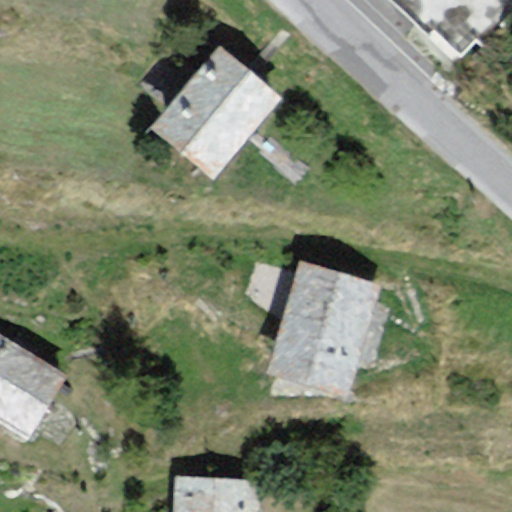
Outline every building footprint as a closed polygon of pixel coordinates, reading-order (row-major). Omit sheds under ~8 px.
[(283,95),(222,44),(149,129),(210,181),(283,95)] [(511,87),(495,107),(511,122),(511,87)] [(381,287),(304,263),(269,375),(346,399),(381,287)] [(65,380),(0,339),(0,430),(23,445),(65,380)] [(255,511),(258,484),(177,478),(174,511),(255,511)]
